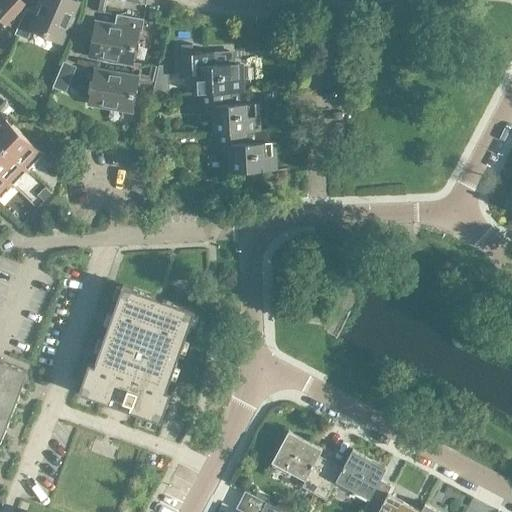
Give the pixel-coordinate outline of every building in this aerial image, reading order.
[(3,0),(0,4),(0,18),(6,24),(26,3),(22,0),(3,0)] [(30,0),(16,33),(27,38),(31,29),(60,41),(77,2),(73,0),(43,0),(42,1),(39,0),(30,0)] [(100,0),(98,11),(104,12),(106,0),(134,0),(146,2),(146,0),(100,0)] [(90,55),(132,62),(138,31),(141,32),(143,19),(118,15),(115,27),(96,23),(90,55)] [(194,92),(230,90),(241,90),(240,62),(213,63),(212,50),(180,52),(181,73),(192,72),(194,92)] [(54,86),(65,91),(76,67),(64,62),(54,86)] [(90,102),(132,110),(138,78),(96,71),(90,102)] [(230,103),(230,90),(194,92),(196,92),(197,113),(210,112),(211,133),(213,133),(260,130),(258,102),(230,103)] [(0,197),(42,155),(0,113),(0,197)] [(248,143),(248,131),(213,133),(214,153),(228,152),(229,172),(277,170),(276,141),(248,143)] [(90,365),(78,394),(159,426),(171,398),(166,396),(197,317),(126,288),(95,367),(90,365)] [(0,442),(29,371),(0,359),(0,442)] [(301,486),(313,492),(330,461),(318,455),(322,448),(288,430),(272,461),(305,479),(301,486)] [(335,480),(369,498),(379,479),(386,467),(352,449),(342,468),(332,463),(330,461),(313,492),(316,494),(325,499),(335,480)] [(419,511),(421,510),(387,492),(390,485),(383,481),(379,479),(369,498),(363,510),(366,511),(419,511)] [(243,511),(279,511),(280,509),(244,491),(235,508),(243,511)] [(441,511),(430,506),(424,503),(421,510),(419,511),(441,511)]
